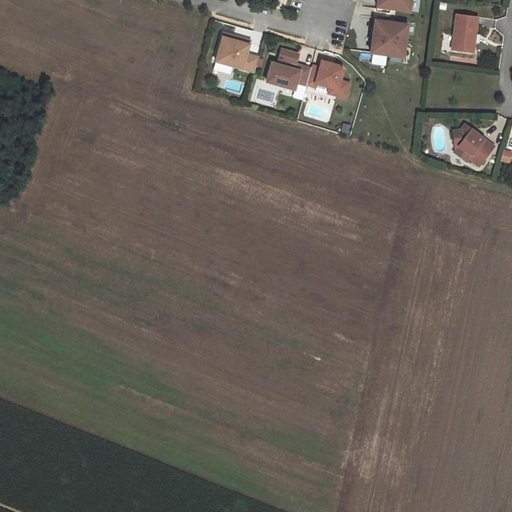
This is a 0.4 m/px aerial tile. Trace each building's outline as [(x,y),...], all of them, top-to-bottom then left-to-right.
[(376,0),(376,7),(408,12),(410,0),(376,0)] [(476,18),(454,15),(450,50),(468,53),(470,34),(473,35),(476,18)] [(374,20),(369,53),(402,57),(407,25),(374,20)] [(222,35),(214,62),(224,65),(225,61),(232,63),(231,67),(253,73),(257,59),(245,55),(249,43),(237,39),(236,43),(231,41),(232,38),(222,35)] [(270,64),(265,82),(293,90),(295,84),(305,87),(306,84),(310,71),(298,67),(297,72),(290,70),(291,65),(294,66),(297,56),(280,51),(277,61),(278,61),(276,66),(270,64)] [(311,65),(310,71),(306,84),(314,87),(315,83),(330,87),(337,89),(335,95),(344,98),(349,84),(339,81),(343,69),(337,66),(321,61),(319,67),(311,65)] [(330,87),(328,93),(335,95),(337,89),(330,87)] [(460,129),(452,131),(453,139),(457,139),(458,146),(470,155),(468,158),(479,166),(494,146),(465,124),(460,129)] [(457,139),(453,139),(455,149),(456,149),(468,158),(470,155),(458,146),(457,139)] [(511,151),(503,149),(500,160),(508,163),(511,151)]
